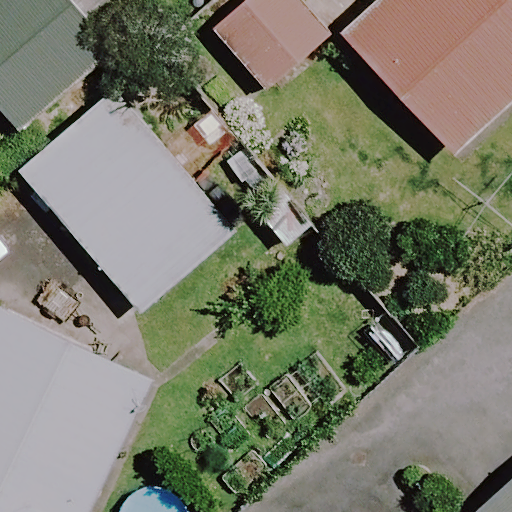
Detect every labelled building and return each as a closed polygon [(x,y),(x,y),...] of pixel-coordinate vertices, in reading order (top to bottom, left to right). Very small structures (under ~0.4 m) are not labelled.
[(139,32),(111,0),(0,0),(0,110),(21,135),(139,32)] [(331,42),(296,0),(256,0),(217,32),(269,94),(331,42)] [(511,0),(387,0),(347,36),(458,159),(511,110),(511,0)] [(238,236),(116,95),(22,176),(143,317),(238,236)] [(94,511),(155,387),(0,311),(0,511),(94,511)] [(511,511),(511,481),(477,511),(511,511)]
